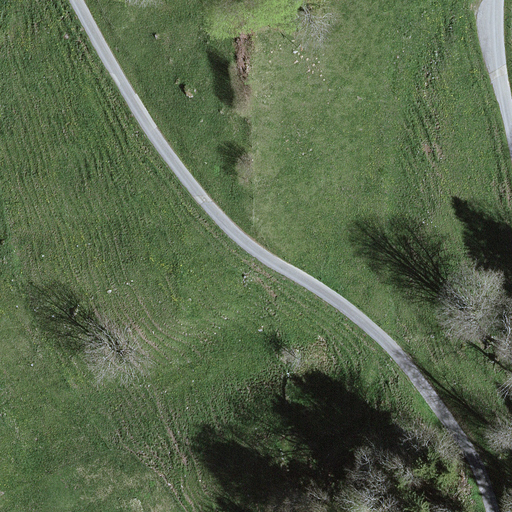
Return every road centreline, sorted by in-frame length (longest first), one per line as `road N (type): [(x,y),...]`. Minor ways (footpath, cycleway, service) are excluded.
road 1 (unclassified): [(77,0),(106,58),(222,223),(380,340),(441,410),(491,511)]
road 2 (unclassified): [(511,128),(494,40),(495,0)]
